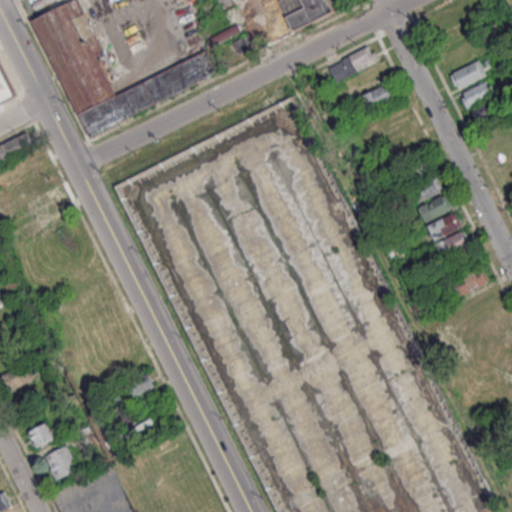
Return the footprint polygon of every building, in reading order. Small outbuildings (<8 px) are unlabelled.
[(75,0),(34,18),(84,135),(203,83),(192,59),(114,93),(97,53),(102,51),(79,0),(75,0)] [(281,0),(294,29),(334,12),(329,0),(281,0)] [(327,65),(335,81),(379,61),(371,45),(327,65)] [(487,76),(480,60),(450,72),(457,88),(487,76)] [(0,103),(14,96),(0,68),(0,103)] [(460,94),(467,109),(493,95),(486,80),(460,94)] [(358,96),(365,111),(395,97),(388,82),(358,96)] [(499,113),(497,102),(471,107),(473,117),(499,113)] [(0,162),(33,148),(26,132),(0,143),(0,162)] [(44,165),(36,150),(6,165),(14,180),(44,165)] [(408,156),(407,175),(424,177),(426,158),(408,156)] [(419,202),(444,189),(437,176),(412,188),(419,202)] [(29,197),(36,213),(63,201),(56,185),(29,197)] [(427,222),(453,207),(445,192),(419,208),(427,222)] [(455,212),(428,224),(435,240),(462,228),(455,212)] [(434,241),(438,256),(469,247),(465,232),(434,241)] [(453,281),(461,295),(489,281),(482,267),(453,281)] [(110,292),(102,276),(74,289),(82,305),(110,292)] [(36,379),(31,362),(1,373),(6,389),(36,379)] [(154,387),(148,373),(128,382),(135,395),(154,387)] [(150,418),(137,425),(125,404),(109,413),(124,440),(153,423),(150,418)] [(28,431),(37,448),(55,438),(46,422),(28,431)] [(43,455),(54,480),(79,470),(68,444),(43,455)] [(0,510),(11,505),(4,490),(0,492),(0,510)]
